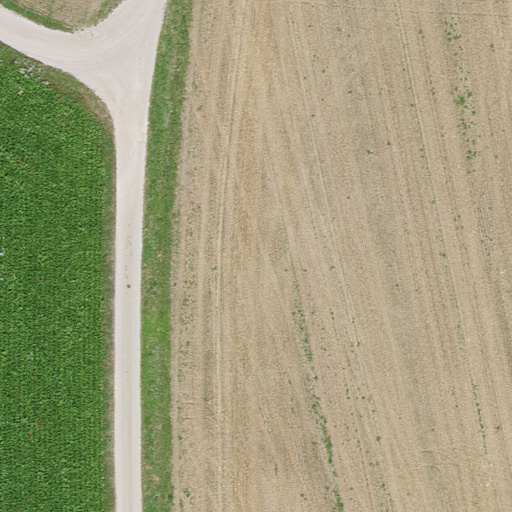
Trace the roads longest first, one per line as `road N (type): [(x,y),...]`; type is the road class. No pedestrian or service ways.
road 1 (track): [(118,89),(124,511)]
road 2 (track): [(0,22),(118,89)]
